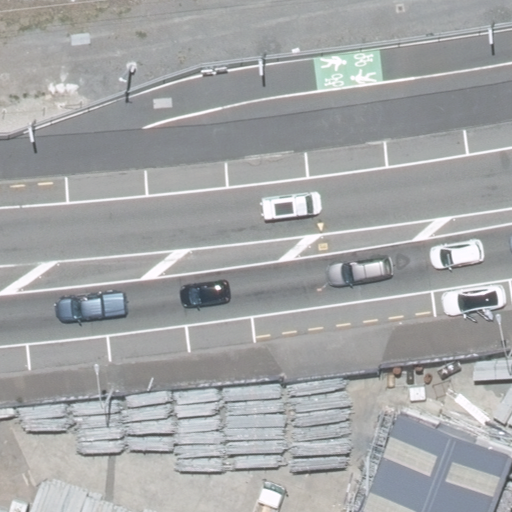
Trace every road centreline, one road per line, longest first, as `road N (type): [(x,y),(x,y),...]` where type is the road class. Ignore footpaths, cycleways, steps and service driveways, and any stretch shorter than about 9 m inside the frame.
road 1 (secondary): [(511,215),(224,258)]
road 2 (secondary): [(224,258),(101,297),(0,312)]
road 3 (secondary): [(0,237),(224,258)]
